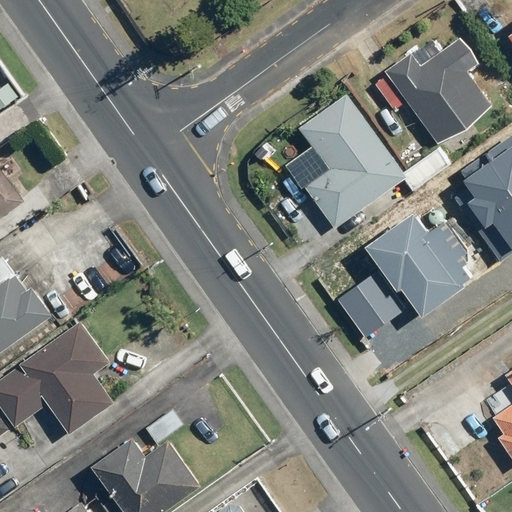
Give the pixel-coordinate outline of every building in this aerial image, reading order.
[(436,33),(391,64),(444,138),(498,99),(474,66),(486,57),(467,30),(445,45),(436,33)] [(511,73),(494,87),(511,109),(511,107),(511,73)] [(0,110),(21,94),(10,79),(0,86),(0,110)] [(410,165),(353,88),(305,123),(334,162),(310,180),(343,225),(408,177),(415,187),(451,161),(438,144),(410,165)] [(0,219),(29,198),(0,157),(0,219)] [(422,202),(373,234),(405,281),(409,278),(428,305),(482,269),(473,256),(481,251),(454,210),(436,222),(422,202)] [(511,281),(511,231),(481,254),(505,287),(511,281)] [(0,356),(60,310),(9,249),(0,255),(0,356)] [(118,357),(85,314),(0,380),(0,394),(24,425),(51,404),(72,431),(119,395),(100,371),(118,357)] [(511,446),(511,371),(510,373),(511,375),(511,401),(497,411),(509,429),(503,433),(511,446)] [(189,420),(176,404),(148,426),(160,442),(189,420)] [(0,435),(14,425),(0,407),(0,435)] [(139,434),(101,462),(137,511),(161,511),(205,481),(173,437),(152,451),(139,434)] [(248,511),(237,497),(215,511),(248,511)] [(96,511),(87,499),(67,511),(43,511),(34,498),(13,511),(96,511)]
